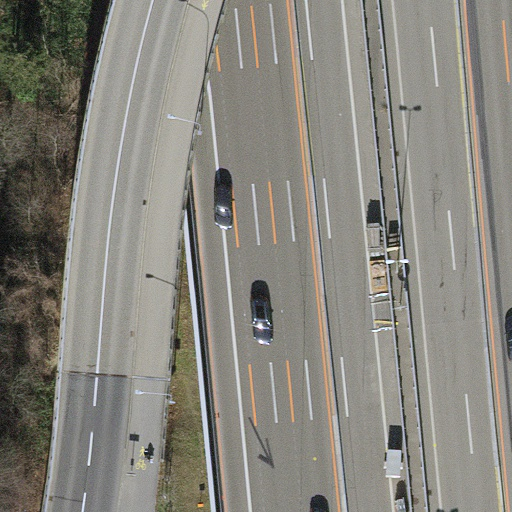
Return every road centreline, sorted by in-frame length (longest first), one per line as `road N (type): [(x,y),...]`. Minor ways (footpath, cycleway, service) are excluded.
road 1 (secondary): [(83,511),(107,245),(153,0)]
road 2 (motorway): [(270,0),(323,511)]
road 3 (motorway): [(511,442),(445,0)]
road 4 (motorway): [(511,431),(491,0)]
